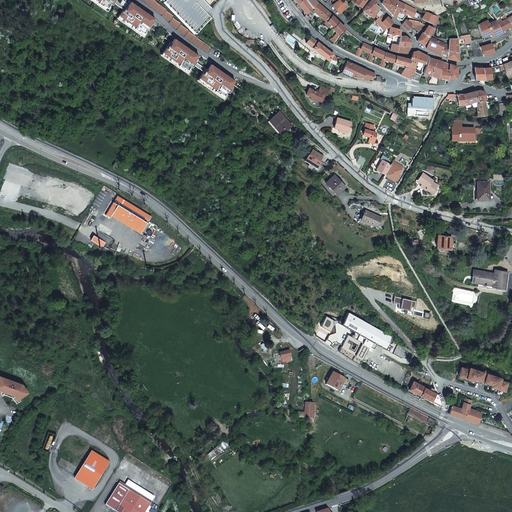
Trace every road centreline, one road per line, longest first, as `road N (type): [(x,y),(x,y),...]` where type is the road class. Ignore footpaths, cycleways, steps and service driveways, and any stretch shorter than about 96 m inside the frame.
road 1 (primary): [(0,126),(133,187),(303,338),(456,424)]
road 2 (unclassified): [(279,86),(370,187),(511,230)]
road 3 (unclassified): [(399,82),(390,91),(302,66),(247,0)]
road 4 (residential): [(279,86),(205,58),(130,0)]
road 5 (secondary): [(332,501),(392,474),(456,424)]
road 6 (residential): [(287,0),(314,34),(399,82)]
road 7 (residential): [(318,0),(362,40),(406,56),(415,43)]
